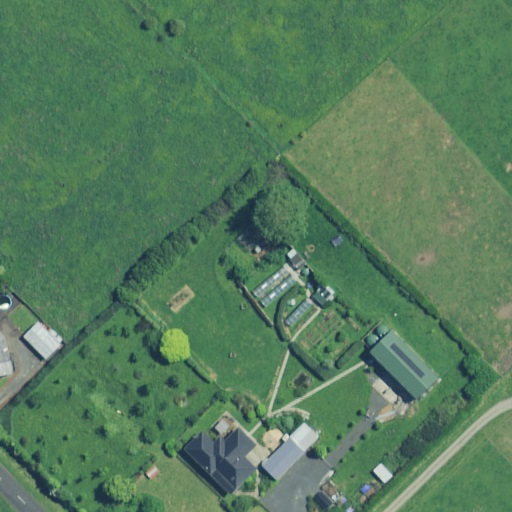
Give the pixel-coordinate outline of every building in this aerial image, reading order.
[(60,345),(38,322),(23,336),(46,359),(60,345)] [(5,337),(0,330),(0,375),(14,372),(6,343),(5,337)] [(439,379),(392,331),(370,352),(417,400),(439,379)] [(324,443),(304,423),(262,466),(276,480),(310,446),(316,452),(324,443)] [(256,446),(239,428),(225,442),(221,438),(215,443),(204,432),(186,450),(230,495),(256,469),(245,458),(256,446)] [(392,476),(381,464),(373,471),(385,483),(392,476)]
